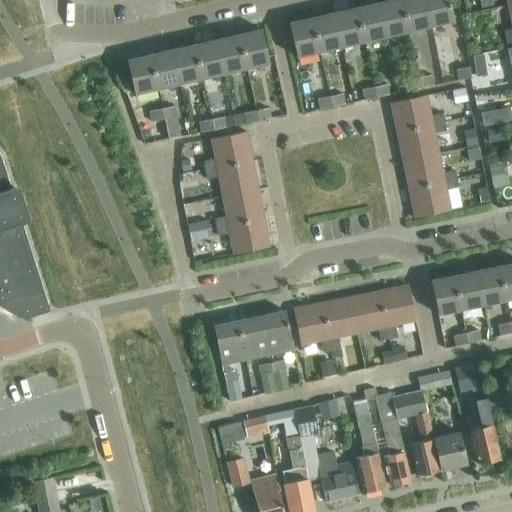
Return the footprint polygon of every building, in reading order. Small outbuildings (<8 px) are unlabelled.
[(386,0),(382,2),(378,3),(386,37),(408,32),(401,0),(386,0)] [(401,0),(408,32),(430,27),(424,0),(401,0)] [(424,0),(430,27),(454,21),(448,0),(424,0)] [(365,6),(356,8),(364,42),(386,37),(378,3),(375,4),(365,4),(365,6)] [(337,12),(334,13),(342,47),(364,42),(356,8),(348,10),(347,8),(337,12)] [(320,16),(312,18),(319,52),(342,47),(334,13),(331,14),(321,14),(320,16)] [(319,52),(312,18),(303,20),(302,18),(293,23),(289,24),(297,57),(319,52)] [(247,33),(239,35),(246,69),(269,63),(262,30),(258,31),(247,30),(247,33)] [(220,39),(216,40),(224,74),(246,69),(239,35),(230,37),(229,35),(220,39)] [(203,43),(194,45),(202,79),(224,74),(216,40),(213,41),(203,41),(203,43)] [(175,49),(172,50),(180,84),(202,79),(194,45),(186,47),(185,45),(175,49)] [(158,53),(150,55),(157,89),(180,84),(172,50),(169,51),(159,51),(158,53)] [(483,54),(472,56),(476,77),(486,75),(483,54)] [(157,89),(150,55),(141,57),(140,55),(131,59),(127,60),(135,94),(157,89)] [(457,70),(459,81),(471,78),(469,67),(457,70)] [(421,88),(434,86),(432,75),(419,78),(421,88)] [(419,78),(407,80),(409,91),(421,88),(419,78)] [(374,87),(376,97),(377,98),(389,95),(387,84),(374,87)] [(377,98),(376,97),(374,87),(362,90),(365,100),(377,98)] [(466,88),(453,91),(454,97),(455,103),(468,101),(468,97),(466,88)] [(345,105),(343,97),(342,94),(329,97),(332,107),(345,105)] [(391,103),(397,132),(445,122),(443,113),(431,116),(426,95),(391,103)] [(332,107),(329,97),(318,99),(320,110),(332,107)] [(175,106),(162,109),(165,120),(169,139),(181,136),(175,106)] [(256,111),(258,121),(271,119),(269,108),(256,111)] [(165,120),(162,109),(150,111),(152,122),(165,120)] [(246,124),(258,121),(256,111),(244,113),(246,124)] [(211,120),(213,130),(226,128),(224,117),(211,120)] [(213,130),(211,120),(199,122),(201,133),(213,130)] [(397,132),(403,161),(439,153),(434,133),(446,131),(445,122),(397,132)] [(503,127),(488,130),(490,142),(506,139),(503,127)] [(475,128),(464,131),(468,147),(478,145),(475,128)] [(203,162),(205,171),(253,161),(247,132),(211,139),(215,159),(203,162)] [(478,145),(467,147),(470,162),(481,159),(478,145)] [(403,161),(409,189),(457,179),(455,170),(443,173),(439,153),(403,161)] [(33,257),(22,224),(23,223),(25,223),(22,214),(16,196),(13,187),(11,188),(9,182),(7,176),(4,165),(2,159),(1,156),(0,155),(0,306),(1,307),(5,310),(9,312),(14,314),(18,316),(22,318),(27,320),(32,321),(32,320),(30,319),(29,318),(50,311),(44,292),(33,257)] [(189,159),(181,161),(183,172),(191,170),(189,159)] [(219,177),(223,197),(258,190),(253,161),(205,171),(207,179),(219,177)] [(503,162),(489,165),(494,187),(508,184),(503,162)] [(457,179),(409,189),(415,218),(450,211),(446,190),(458,188),(457,179)] [(198,185),(183,188),(186,202),(201,199),(198,185)] [(487,187),(479,189),(482,203),(490,202),(487,187)] [(214,219),(216,228),(264,218),(258,190),(223,197),(226,216),(214,219)] [(264,218),(216,228),(218,236),(230,234),(234,254),(270,247),(264,218)] [(193,223),(194,233),(213,231),(212,221),(193,223)] [(507,265),(498,266),(506,300),(511,298),(511,262),(507,262),(507,265)] [(480,270),(476,271),(483,305),(506,300),(498,266),(490,268),(489,266),(480,270)] [(463,274),(453,276),(461,310),(483,305),(476,271),(473,272),(463,271),(463,274)] [(461,310),(453,276),(445,278),(444,275),(435,280),(431,281),(438,314),(461,310)] [(408,285),(378,292),(388,339),(398,337),(395,325),(416,321),(408,285)] [(378,292),(350,297),(357,333),(378,329),(380,341),(388,339),(378,292)] [(350,297),(321,303),(331,351),(341,349),(338,337),(357,333),(350,297)] [(331,351),(321,303),(293,309),(301,345),(321,341),(324,353),(331,351)] [(285,311),(262,316),(270,355),(293,350),(285,311)] [(262,316),(238,321),(246,360),(270,355),(262,316)] [(246,360),(238,321),(214,326),(222,365),(246,360)] [(511,332),(511,329),(510,322),(498,325),(501,336),(511,332)] [(478,330),(466,333),(468,343),(481,341),(478,330)] [(468,343),(466,333),(454,336),(456,346),(468,343)] [(391,349),(381,351),(384,364),(393,362),(391,349)] [(361,358),(348,361),(351,372),(364,369),(361,358)] [(283,360),(271,363),(277,391),(289,388),(283,360)] [(265,394),(277,391),(271,363),(259,365),(265,394)] [(335,363),(322,366),(325,379),(337,376),(335,363)] [(479,363),(449,370),(449,371),(452,383),(455,396),(485,388),(481,374),(479,363)] [(236,370),(223,373),(229,401),(242,398),(236,370)] [(419,378),(421,389),(422,390),(452,383),(448,371),(419,378)] [(422,390),(421,389),(392,397),(395,412),(397,418),(415,413),(422,440),(409,443),(416,474),(420,473),(423,476),(431,474),(432,470),(441,468),(433,437),(422,390)] [(498,389),(486,392),(488,403),(501,400),(498,389)] [(376,396),(390,455),(383,456),(390,484),(411,479),(397,418),(395,412),(392,397),(391,392),(376,396)] [(340,415),(336,399),(319,403),(323,419),(340,415)] [(362,446),(365,456),(356,458),(364,491),(386,486),(378,453),(376,443),(365,399),(355,402),(365,445),(362,446)] [(482,426),(470,429),(478,464),(501,458),(488,403),(477,406),(482,426)] [(300,437),(302,447),(308,479),(320,476),(326,500),(359,492),(352,461),(337,465),(333,451),(316,454),(312,435),(317,433),(312,406),(294,409),(300,435),(300,437)] [(294,409),(266,416),(268,425),(284,422),(287,437),(300,435),(294,409)] [(269,428),(268,425),(266,416),(244,420),(247,433),(257,431),(258,435),(265,434),(264,429),(269,428)] [(247,436),(247,433),(244,420),(217,428),(222,445),(244,439),(243,437),(247,436)] [(433,437),(441,468),(466,463),(459,431),(433,437)] [(293,469),(282,471),(285,483),(283,483),(288,511),(309,511),(315,511),(308,479),(303,451),(290,454),(293,469)] [(243,458),(227,463),(233,486),(249,482),(243,458)] [(255,479),(259,494),(255,495),(258,511),(284,511),(279,489),(281,489),(277,474),(255,479)] [(33,482),(39,511),(59,511),(52,477),(33,482)]
